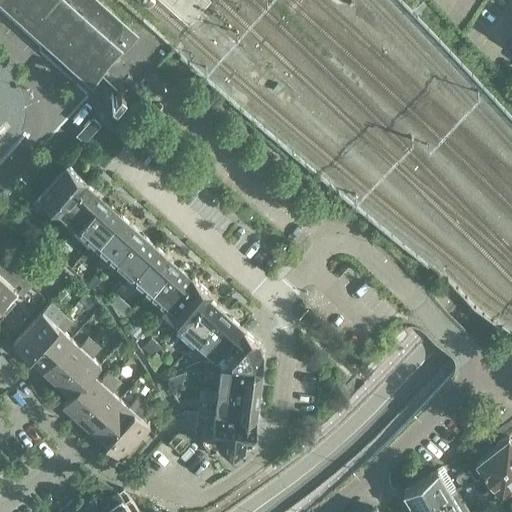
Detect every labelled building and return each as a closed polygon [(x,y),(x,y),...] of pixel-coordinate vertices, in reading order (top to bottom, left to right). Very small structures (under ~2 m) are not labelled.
[(0,0),(86,77),(91,79),(96,77),(99,73),(126,98),(170,51),(159,41),(168,31),(157,21),(148,31),(135,19),(127,29),(94,0),(0,0)] [(92,117),(76,134),(84,142),(101,125),(92,117)] [(60,208),(85,179),(86,178),(68,161),(41,191),(60,208)] [(60,208),(77,223),(103,195),(85,179),(60,208)] [(77,223),(95,240),(120,211),(103,195),(77,223)] [(139,228),(120,211),(95,240),(113,256),(139,228)] [(113,256),(131,272),(156,244),(139,228),(113,256)] [(174,260),(156,244),(131,272),(149,288),(174,260)] [(141,511),(122,486),(110,494),(118,503),(106,511),(95,511),(92,508),(87,511),(0,511),(0,310),(4,313),(14,302),(6,294),(17,281),(22,284),(17,289),(22,293),(31,284),(0,256),(0,511),(141,511)] [(149,288),(166,304),(193,275),(192,274),(191,275),(174,260),(149,288)] [(211,291),(193,275),(166,304),(184,319),(184,320),(208,295),(211,291)] [(181,323),(199,340),(225,310),(208,295),(184,320),(184,319),(181,323)] [(52,318),(42,310),(14,341),(30,355),(65,315),(59,309),(52,318)] [(243,326),(225,310),(199,340),(216,356),(223,348),(243,326)] [(30,355),(43,368),(71,336),(63,329),(71,320),(65,315),(30,355)] [(231,358),(230,366),(261,369),(263,348),(261,342),(243,326),(223,348),(230,354),(231,358)] [(71,336),(43,368),(57,380),(94,340),(88,335),(80,344),(71,336)] [(151,337),(142,347),(151,356),(155,351),(160,346),(151,337)] [(57,380),(71,393),(93,371),(101,362),(92,355),(100,346),(94,340),(57,380)] [(163,358),(155,351),(151,356),(148,360),(154,368),(163,358)] [(261,369),(230,366),(221,364),(218,389),(257,394),(261,369)] [(63,402),(78,415),(114,375),(108,369),(100,378),(93,371),(71,393),(63,402)] [(185,371),(164,379),(167,383),(183,384),(183,379),(186,379),(187,373),(186,373),(185,371)] [(120,380),(114,375),(78,415),(92,428),(120,397),(112,389),(120,380)] [(218,389),(215,413),(256,418),(256,417),(255,416),(257,394),(218,389)] [(92,428),(106,441),(142,401),(137,395),(128,404),(120,397),(92,428)] [(106,441),(121,454),(149,423),(140,415),(148,406),(142,401),(106,441)] [(181,411),(194,431),(197,410),(184,408),(181,411)] [(256,418),(215,413),(212,431),(221,432),(219,446),(243,449),(245,435),(253,436),(256,418)] [(177,430),(169,440),(180,450),(188,440),(177,430)] [(511,441),(509,436),(476,460),(501,492),(511,483),(511,441)] [(402,491),(416,511),(417,511),(455,489),(441,466),(402,491)] [(454,477),(460,486),(467,482),(473,478),(468,469),(454,477)] [(460,486),(455,489),(417,511),(470,511),(458,493),(470,486),(467,482),(460,486)]
